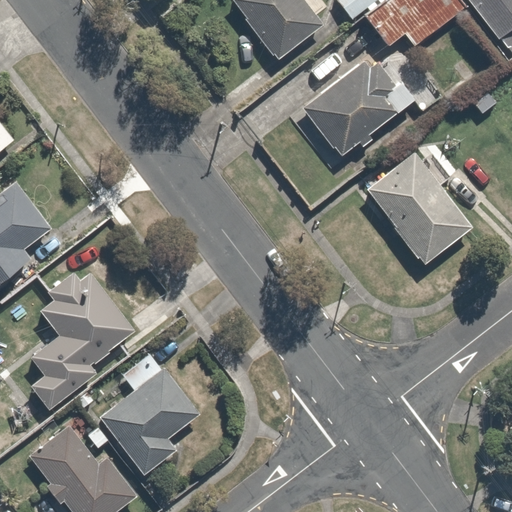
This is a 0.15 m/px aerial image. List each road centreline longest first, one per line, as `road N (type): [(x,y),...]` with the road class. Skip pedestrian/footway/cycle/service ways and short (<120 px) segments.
road 1 (residential): [(370,421),(54,0)]
road 2 (residential): [(370,421),(511,311)]
road 3 (residential): [(249,511),(370,421)]
